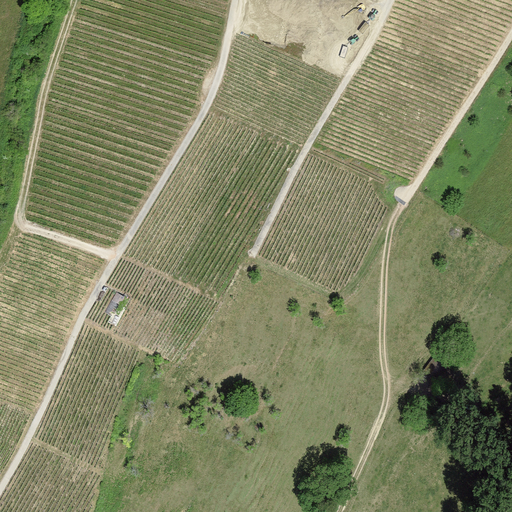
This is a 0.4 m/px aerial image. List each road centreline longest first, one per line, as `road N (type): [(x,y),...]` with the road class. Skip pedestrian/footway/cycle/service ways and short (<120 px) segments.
road 1 (track): [(235,0),(203,113),(82,316),(0,490)]
road 2 (track): [(74,0),(43,96),(18,220),(116,257)]
road 3 (track): [(340,511),(385,404),(388,244),(406,200)]
road 4 (track): [(392,0),(255,256)]
road 5 (track): [(511,33),(406,200)]
road 6 (track): [(387,392),(442,338),(511,242)]
